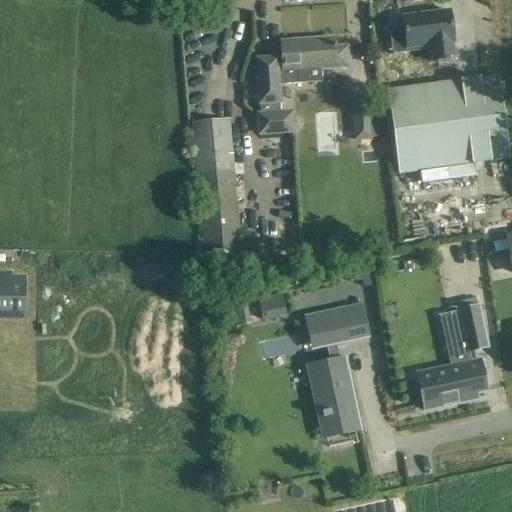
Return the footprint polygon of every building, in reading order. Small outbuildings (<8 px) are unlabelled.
[(449,25),(451,25),(450,12),(422,16),(421,14),(405,16),(405,18),(403,18),(407,50),(430,47),(432,63),(454,60),(452,44),(454,44),(452,32),(450,33),(449,25)] [(283,61),(285,86),(286,86),(286,85),(323,83),(322,70),(348,68),(347,48),(336,49),(336,45),(335,45),(335,40),(317,41),(317,46),(309,47),(309,43),(283,45),(283,43),(282,43),(283,61)] [(279,86),(285,86),(283,61),(277,62),(277,59),(258,61),(261,104),(280,103),(279,86)] [(510,160),(499,76),(387,91),(399,175),(510,160)] [(293,133),(292,113),(259,116),(261,135),(293,133)] [(241,248),(228,120),(192,124),(205,252),(210,251),(211,262),(232,260),(231,249),(241,248)] [(371,128),(354,128),(354,140),(371,140),(371,136),(371,128)] [(23,283),(0,283),(0,323),(23,323),(23,283)] [(281,294),(259,299),(263,320),(286,315),(281,294)] [(332,363),(312,367),(329,448),(356,442),(357,444),(358,444),(344,382),(348,381),(348,384),(350,383),(344,357),(343,358),(343,361),(340,361),(336,345),(367,339),(361,307),(319,316),(326,347),(328,347),(332,363)] [(479,308),(459,312),(464,338),(467,353),(478,351),(477,350),(487,348),(479,308)] [(480,363),(477,363),(417,376),(425,411),(478,400),(477,398),(476,398),(475,394),(486,392),(480,363)]
